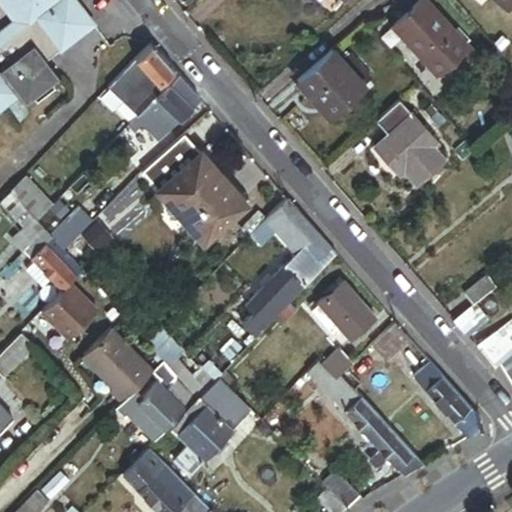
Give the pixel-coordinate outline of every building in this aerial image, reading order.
[(0,0),(0,103),(13,94),(15,92),(20,99),(18,101),(17,101),(21,106),(34,96),(31,93),(54,75),(42,60),(40,57),(38,59),(33,54),(48,42),(55,51),(90,23),(72,0),(0,0)] [(419,1),(385,31),(429,79),(463,49),(419,1)] [(42,60),(55,51),(48,42),(33,54),(38,59),(40,57),(42,60)] [(171,71),(147,45),(132,59),(156,85),(171,71)] [(364,86),(331,50),(295,83),(329,119),(364,86)] [(156,85),(132,59),(106,86),(136,114),(145,105),(154,95),(175,76),(171,71),(156,85)] [(197,100),(175,76),(154,95),(176,119),(197,100)] [(176,119),(154,95),(145,105),(167,126),(176,119)] [(435,142),(398,101),(375,122),(388,136),(375,148),(399,175),(404,171),(415,184),(442,159),(430,146),(435,142)] [(184,139),(141,175),(154,190),(197,154),(184,139)] [(201,150),(197,154),(241,204),(245,200),(201,150)] [(241,204),(197,154),(154,190),(199,241),(241,204)] [(24,174),(15,183),(42,213),(51,203),(24,174)] [(42,213),(15,183),(8,190),(35,220),(42,213)] [(35,220),(8,190),(0,198),(0,201),(20,224),(31,237),(41,226),(35,220)] [(327,247),(284,199),(269,212),(279,223),(289,235),(312,261),(327,247)] [(66,243),(90,221),(77,207),(47,233),(53,240),(60,248),(66,243)] [(279,223),(269,212),(263,218),(273,229),(279,223)] [(283,240),(289,235),(279,223),(273,229),(283,240)] [(31,237),(20,224),(7,237),(19,250),(31,237)] [(47,233),(41,226),(31,237),(19,250),(32,263),(53,240),(47,233)] [(283,265),(304,285),(333,255),(327,247),(312,261),(289,235),(283,240),(294,253),(283,265)] [(79,268),(60,248),(53,240),(32,263),(50,279),(59,288),(68,280),(70,277),(79,268)] [(50,279),(32,263),(26,269),(44,286),(50,279)] [(293,296),(304,285),(283,265),(269,279),(263,286),(244,305),(265,325),(276,313),(290,299),(293,296)] [(102,295),(79,268),(70,277),(96,301),(102,295)] [(263,286),(269,279),(265,275),(259,281),(263,286)] [(462,293),(471,305),(495,287),(485,275),(462,293)] [(68,280),(59,288),(39,310),(69,338),(97,308),(68,280)] [(327,316),(337,327),(338,328),(348,340),(373,318),(341,281),(316,303),(327,316)] [(290,299),(276,313),(284,320),(297,306),(290,299)] [(338,328),(337,327),(332,331),(322,320),(327,316),(316,303),(310,308),(332,333),(338,328)] [(264,326),(251,313),(239,325),(252,338),(264,326)] [(332,331),(337,327),(327,316),(322,320),(332,331)] [(408,339),(394,323),(381,335),(395,351),(408,339)] [(109,325),(80,355),(111,386),(108,389),(122,402),(132,392),(154,370),(109,325)] [(511,346),(497,328),(475,346),(493,368),(498,364),(511,352),(511,346)] [(32,345),(18,332),(0,350),(0,377),(32,345)] [(395,351),(381,335),(372,343),(387,359),(395,351)] [(153,340),(147,345),(153,351),(158,346),(153,340)] [(162,342),(153,351),(166,366),(175,357),(162,342)] [(340,347),(336,351),(350,366),(354,363),(340,347)] [(336,351),(321,365),(327,372),(330,375),(335,380),(340,376),(348,368),(350,366),(336,351)] [(511,352),(498,364),(511,386),(511,352)] [(166,366),(194,397),(196,395),(203,388),(190,374),(175,357),(166,366)] [(321,365),(316,360),(305,371),(316,383),(327,372),(321,365)] [(423,389),(439,375),(427,362),(411,376),(423,389)] [(203,388),(204,386),(212,378),(200,364),(190,374),(203,388)] [(184,408),(194,397),(166,366),(154,380),(184,408)] [(354,391),(362,384),(348,368),(340,376),(353,390),(354,391)] [(330,375),(327,372),(316,383),(337,405),(344,398),(327,379),(330,375)] [(353,390),(340,376),(335,380),(330,375),(327,379),(344,398),(353,390)] [(467,407),(439,375),(423,389),(451,421),(467,407)] [(248,408),(215,376),(204,386),(238,419),(248,408)] [(168,424),(184,408),(154,380),(139,397),(168,424)] [(238,419),(204,386),(203,388),(196,395),(230,428),(238,419)] [(353,390),(344,398),(337,405),(342,411),(358,396),(354,391),(353,390)] [(139,397),(132,392),(122,402),(119,406),(154,438),(166,425),(168,424),(139,397)] [(230,428),(196,395),(194,397),(184,408),(168,424),(166,425),(184,444),(169,459),(186,474),(230,428)] [(396,468),(411,453),(358,396),(342,411),(377,448),(387,459),(396,468)] [(477,418),(467,407),(451,421),(461,432),(477,418)] [(11,419),(0,408),(0,416),(6,423),(11,419)] [(387,459),(377,448),(368,456),(378,467),(387,459)] [(402,475),(421,463),(411,453),(396,468),(402,475)] [(192,493),(161,462),(135,488),(158,511),(172,511),(188,497),(192,493)] [(325,487),(345,507),(354,498),(324,467),(315,476),(325,487)] [(69,479),(60,470),(40,488),(50,498),(69,479)] [(325,511),(341,511),(346,508),(345,507),(325,487),(313,499),(325,511)] [(37,489),(14,511),(38,511),(49,502),(37,489)] [(192,500),(188,497),(172,511),(191,511),(186,506),(192,500)] [(191,511),(206,511),(209,510),(195,497),(192,500),(186,506),(191,511)]
